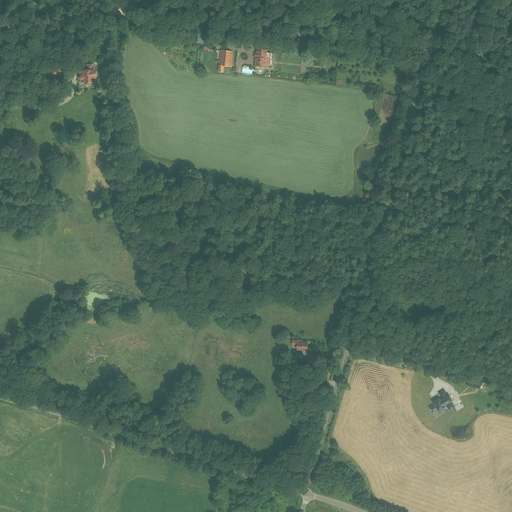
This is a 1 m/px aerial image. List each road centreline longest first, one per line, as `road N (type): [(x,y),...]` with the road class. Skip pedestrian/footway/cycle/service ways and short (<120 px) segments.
road 1 (unclassified): [(306,493),(431,46)]
road 2 (unclassified): [(306,493),(0,394)]
road 3 (unclassified): [(112,14),(431,46)]
road 4 (unclassified): [(0,74),(112,14)]
